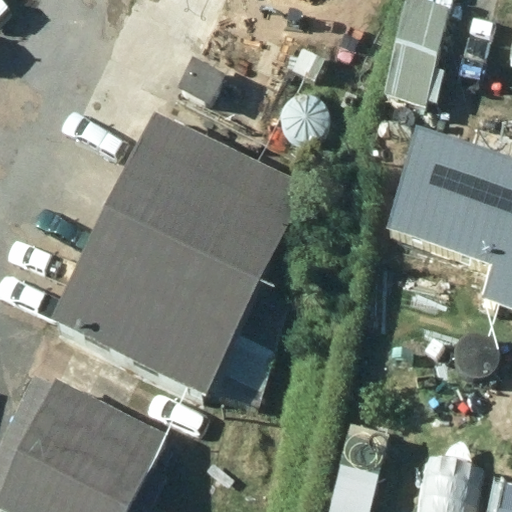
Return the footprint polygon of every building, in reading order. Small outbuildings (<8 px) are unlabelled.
[(400,0),(381,92),(425,100),(426,96),(436,97),(442,66),(433,65),(445,0),(400,0)] [(301,44),(291,68),(315,78),(325,55),(301,44)] [(205,121),(254,147),(274,108),(234,87),(236,81),(200,62),(182,97),(210,111),(205,121)] [(478,292),(511,305),(511,156),(489,150),(502,100),(474,92),(462,139),(412,119),(386,224),(487,261),(478,292)] [(287,136),(293,142),(300,146),(308,147),(315,145),(322,141),(327,135),(330,128),(330,120),(328,113),(323,106),(317,102),(310,100),(302,100),(295,103),(289,108),(285,114),(283,122),(284,129),(287,136)] [(305,182),(155,106),(49,314),(253,417),(258,406),(272,413),(291,376),(269,365),(290,287),(260,271),(305,182)] [(457,373),(462,379),(469,383),(477,384),(485,382),(492,378),(497,372),(500,365),(500,357),(498,350),(493,343),(487,339),(479,337),(472,337),(465,340),(459,345),(455,351),(453,359),(454,366),(457,373)] [(167,432),(55,376),(52,382),(32,373),(0,437),(0,507),(9,511),(160,511),(149,506),(165,472),(151,464),(167,432)] [(375,511),(383,475),(338,466),(328,511),(375,511)]
